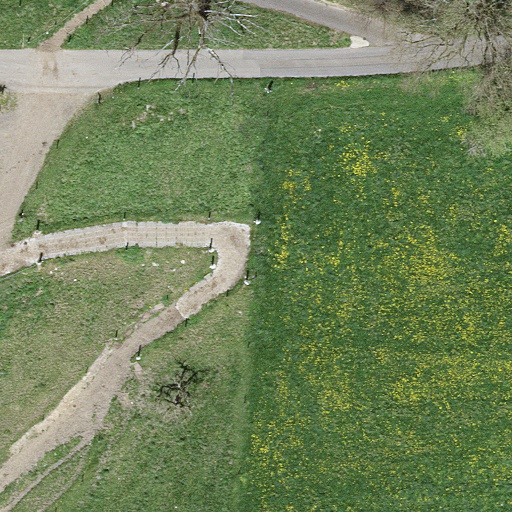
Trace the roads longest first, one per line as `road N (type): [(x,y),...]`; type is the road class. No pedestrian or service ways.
road 1 (unclassified): [(0,59),(267,59),(511,41)]
road 2 (track): [(425,47),(281,0)]
